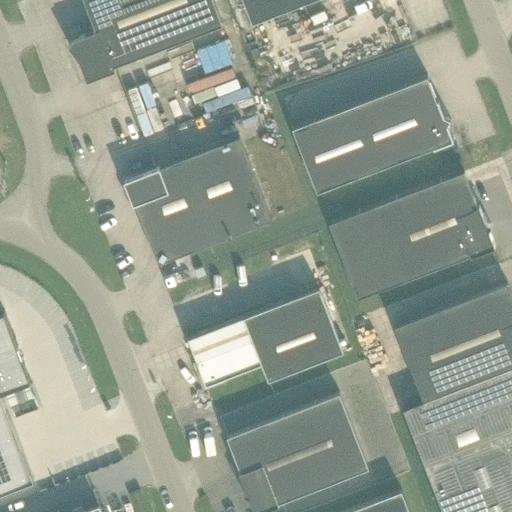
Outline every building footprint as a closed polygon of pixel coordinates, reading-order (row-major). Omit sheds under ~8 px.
[(223,23),(214,0),(84,0),(96,29),(71,38),(72,40),(68,43),(79,59),(87,79),(116,68),(115,64),(223,23)] [(243,0),(252,22),(309,0),(243,0)] [(219,78),(240,71),(232,44),(211,51),(219,78)] [(437,99),(427,74),(355,102),(293,126),(317,190),(433,145),(434,147),(454,139),(448,122),(450,117),(445,115),(438,98),(437,99)] [(272,219),(241,140),(239,135),(124,180),(133,203),(135,203),(158,262),(272,219)] [(478,205),(464,169),(329,221),(358,296),(470,253),(471,255),(495,245),(489,229),(491,223),(486,221),(479,204),(478,205)] [(511,293),(507,281),(395,325),(410,363),(424,400),(403,408),(414,437),(435,429),(511,398),(511,293)] [(319,286),(244,315),(187,337),(206,384),(262,363),(268,379),(344,350),(319,286)] [(0,491),(34,479),(1,391),(31,379),(5,309),(0,310),(0,491)] [(424,400),(410,363),(227,435),(241,470),(240,471),(246,488),(244,493),(249,496),(255,511),(279,503),(279,501),(369,466),(418,447),(414,437),(403,408),(424,400)] [(511,511),(511,398),(435,429),(414,437),(418,447),(443,511),(511,511)] [(340,511),(410,511),(402,488),(340,511)] [(245,511),(244,495),(236,495),(236,492),(222,493),(223,511),(245,511)]
